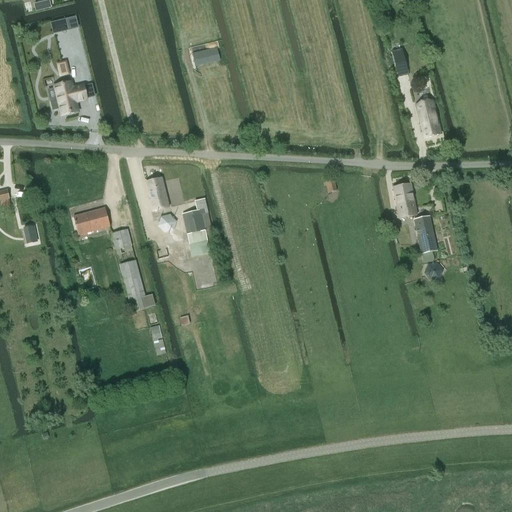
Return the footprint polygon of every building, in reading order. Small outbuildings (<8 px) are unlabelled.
[(35,12),(51,8),(49,0),(34,4),(35,12)] [(195,65),(219,59),(216,48),(192,54),(195,65)] [(402,50),(392,53),(396,69),(406,67),(402,50)] [(57,100),(51,102),(53,111),(59,109),(61,117),(78,113),(76,103),(86,100),(83,86),(72,89),(71,83),(54,87),(57,100)] [(432,102),(416,106),(424,139),(440,135),(432,102)] [(146,182),(153,212),(169,209),(162,179),(146,182)] [(326,181),(328,193),(337,191),(334,180),(326,181)] [(399,219),(417,215),(411,184),(393,188),(399,219)] [(0,202),(9,200),(7,191),(0,192),(0,202)] [(196,211),(182,214),(189,245),(207,241),(206,236),(211,234),(204,200),(195,202),(196,211)] [(78,236),(110,227),(105,209),(73,217),(78,236)] [(429,218),(413,221),(420,255),(436,251),(429,218)] [(111,235),(115,251),(117,256),(132,252),(131,247),(127,231),(111,235)] [(132,313),(148,309),(135,262),(120,266),(132,313)] [(187,316),(179,318),(181,325),(189,324),(187,316)] [(150,328),(156,356),(165,354),(159,326),(150,328)]
